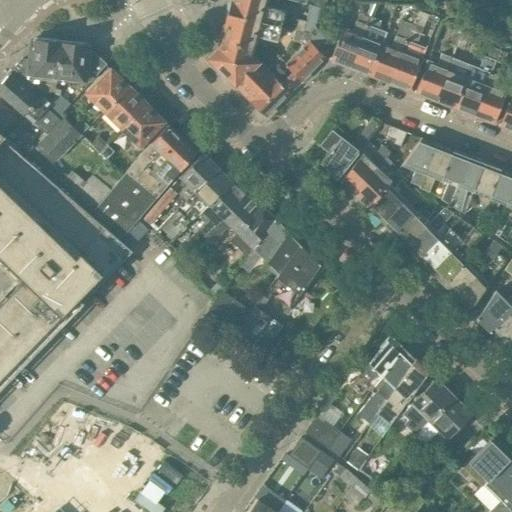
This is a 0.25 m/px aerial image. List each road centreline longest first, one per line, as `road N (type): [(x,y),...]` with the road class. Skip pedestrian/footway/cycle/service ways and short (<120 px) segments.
road 1 (residential): [(511,150),(340,83),(319,88),(262,150)]
road 2 (residential): [(221,511),(387,278)]
road 3 (residential): [(262,150),(203,88),(148,0)]
road 4 (residential): [(387,278),(262,150)]
road 5 (residential): [(511,396),(387,278)]
